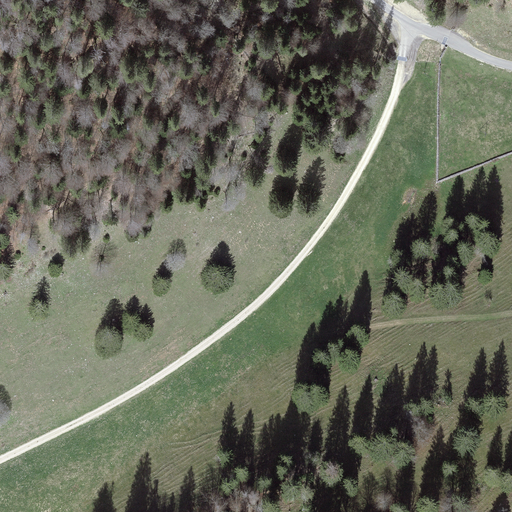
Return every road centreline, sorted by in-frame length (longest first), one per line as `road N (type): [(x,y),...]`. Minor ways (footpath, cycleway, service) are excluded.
road 1 (track): [(245,313),(311,244),(359,169),(393,96),(409,22)]
road 2 (track): [(0,459),(124,397),(245,313)]
